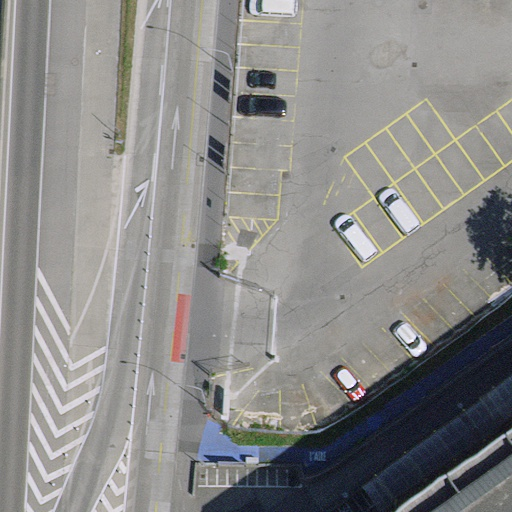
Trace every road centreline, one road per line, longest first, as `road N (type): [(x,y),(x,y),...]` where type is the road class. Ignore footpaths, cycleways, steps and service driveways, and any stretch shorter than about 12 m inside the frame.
road 1 (primary): [(9,511),(34,0)]
road 2 (primary): [(75,511),(123,404),(161,245)]
road 3 (tertiary): [(155,511),(161,245)]
road 4 (tertiary): [(161,245),(183,0)]
